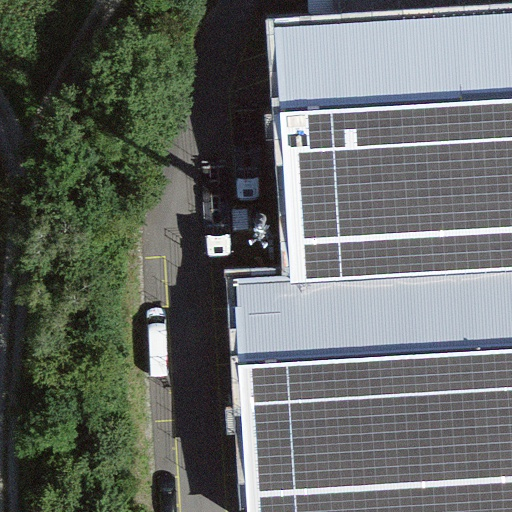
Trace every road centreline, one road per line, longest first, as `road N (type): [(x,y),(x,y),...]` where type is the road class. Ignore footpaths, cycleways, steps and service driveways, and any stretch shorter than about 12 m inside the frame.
road 1 (unclassified): [(113,0),(21,165),(6,416),(10,511)]
road 2 (track): [(186,511),(174,468),(179,230),(195,120),(224,34),(245,0)]
